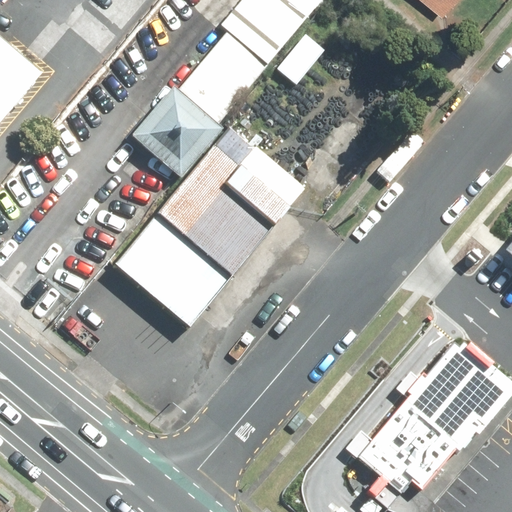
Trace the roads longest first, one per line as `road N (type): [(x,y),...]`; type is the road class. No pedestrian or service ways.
road 1 (residential): [(163,511),(511,97)]
road 2 (primary): [(0,381),(155,511)]
